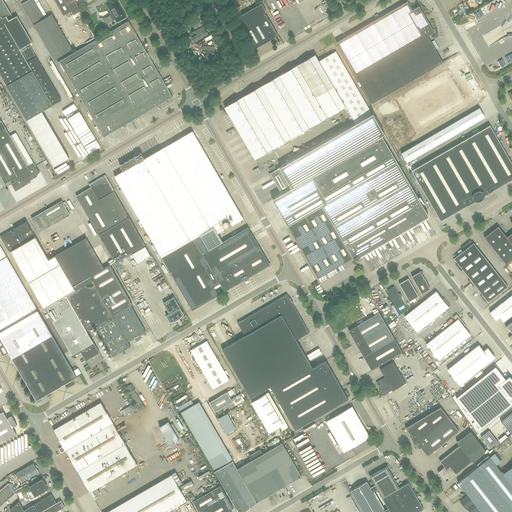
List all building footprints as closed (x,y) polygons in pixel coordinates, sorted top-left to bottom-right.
[(8,20),(6,16),(11,13),(3,0),(0,0),(0,73),(27,120),(62,100),(29,44),(32,42),(17,16),(8,20)] [(44,18),(34,0),(29,0),(22,5),(33,24),(54,60),(72,49),(52,14),(44,18)] [(75,0),(74,0),(54,0),(60,9),(75,1),(75,0)] [(109,4),(107,1),(96,7),(99,12),(107,11),(109,15),(103,19),(106,25),(116,19),(117,22),(126,17),(116,0),(112,3),(111,4),(110,3),(109,4)] [(475,0),(467,0),(468,0),(473,8),(479,5),(475,0)] [(75,1),(60,9),(64,15),(71,11),(73,14),(81,10),(75,1)] [(413,10),(408,1),(345,37),(336,42),(372,103),(443,62),(428,36),(435,32),(424,14),(419,6),(413,10)] [(270,22),(266,15),(264,14),(266,10),(262,3),(238,17),(252,41),(256,48),(263,44),(271,39),(278,35),(271,22),(270,22)] [(203,9),(200,11),(202,15),(205,21),(206,20),(207,23),(210,22),(203,9)] [(481,9),(470,14),(473,20),(484,16),(481,9)] [(208,23),(207,23),(206,20),(202,23),(205,29),(211,25),(210,22),(208,23)] [(173,97),(129,21),(94,41),(59,61),(104,137),(173,97)] [(206,30),(195,36),(197,41),(208,34),(206,30)] [(273,200),(385,135),(385,134),(373,113),(372,114),(336,51),(319,61),(315,54),(225,107),(255,159),(346,106),(356,124),(276,169),(274,166),(269,169),(271,173),(270,173),(282,193),(272,199),(273,200)] [(447,69),(395,99),(417,135),(468,105),(447,69)] [(441,130),(400,153),(406,163),(446,140),(485,117),(480,108),(441,130)] [(0,118),(0,168),(8,182),(10,180),(16,190),(31,182),(30,180),(37,176),(36,174),(39,172),(33,162),(28,165),(27,165),(26,163),(26,162),(10,136),(0,118)] [(478,201),(478,200),(479,199),(481,198),(483,197),(484,197),(484,196),(484,195),(511,179),(511,162),(490,125),(412,171),(441,221),(476,201),(478,201)] [(236,128),(230,130),(233,137),(239,135),(236,128)] [(210,229),(212,234),(217,231),(218,233),(225,229),(221,223),(228,218),(232,225),(243,219),(193,131),(162,148),(209,229),(210,229)] [(359,256),(429,216),(428,214),(398,161),(400,160),(385,135),(273,200),(274,201),(288,225),(318,278),(353,257),(355,260),(360,257),(359,256)] [(200,235),(209,229),(162,148),(144,159),(141,153),(137,155),(120,165),(123,171),(114,176),(122,190),(120,191),(124,199),(127,197),(161,257),(200,235)] [(115,262),(145,245),(129,217),(105,175),(90,184),(91,187),(76,196),(99,235),(115,262)] [(39,232),(70,214),(62,201),(31,218),(39,232)] [(44,308),(67,295),(75,290),(73,286),(55,255),(49,259),(43,250),(26,221),(0,236),(9,252),(11,251),(44,308)] [(511,259),(511,221),(511,222),(511,223),(511,232),(507,237),(498,226),(484,237),(506,264),(511,259)] [(225,291),(231,287),(270,265),(261,249),(248,227),(209,250),(200,235),(161,257),(165,264),(192,310),(218,295),(214,287),(220,283),(225,291)] [(87,330),(95,325),(113,356),(130,346),(128,341),(146,331),(130,305),(132,304),(110,265),(104,268),(86,238),(55,255),(73,286),(90,276),(93,280),(75,290),(67,295),(87,330)] [(470,259),(480,251),(474,243),(473,243),(471,240),(461,247),(470,259)] [(0,346),(44,321),(41,315),(38,310),(0,244),(0,346)] [(137,263),(150,256),(145,247),(132,255),(137,263)] [(458,268),(470,259),(461,247),(461,248),(463,251),(454,258),(458,263),(456,265),(458,268)] [(466,274),(476,266),(486,259),(480,251),(470,259),(458,268),(461,271),(463,269),(466,274)] [(482,274),(492,266),(486,259),(476,266),(482,274)] [(471,283),(482,274),(476,266),(466,274),(470,279),(468,280),(471,283)] [(480,291),(499,275),(492,266),(482,274),(471,283),(473,287),(475,285),(480,291)] [(422,294),(431,289),(422,274),(423,272),(418,271),(418,273),(412,276),(422,294)] [(499,275),(480,291),(483,295),(481,296),(486,302),(487,301),(488,302),(508,286),(499,275)] [(411,304),(416,300),(415,298),(419,296),(408,278),(399,284),(411,304)] [(400,310),(405,307),(404,305),(405,304),(394,286),(388,290),(398,308),(400,310)] [(405,316),(417,332),(450,306),(444,298),(443,299),(436,291),(405,316)] [(271,387),(293,374),(311,364),(297,340),(310,332),(287,294),(238,323),(245,336),(222,349),(251,398),(270,387),(271,387)] [(511,314),(511,294),(490,312),(496,320),(500,317),(504,321),(511,314)] [(87,330),(67,295),(44,308),(72,356),(81,351),(90,367),(103,359),(99,352),(87,330)] [(182,316),(182,315),(184,313),(183,313),(180,307),(174,297),(163,303),(169,313),(167,314),(168,315),(166,315),(169,321),(169,322),(173,322),(174,321),(175,321),(177,320),(178,320),(179,319),(180,318),(181,317),(182,316)] [(385,314),(391,311),(387,306),(382,309),(385,314)] [(372,370),(402,352),(379,313),(349,330),(372,370)] [(466,326),(457,314),(453,317),(456,321),(427,344),(439,360),(471,335),(465,327),(466,326)] [(17,366),(57,342),(55,340),(44,321),(0,346),(0,349),(3,355),(9,352),(17,366)] [(211,349),(207,341),(191,350),(195,358),(211,349)] [(57,342),(17,366),(36,400),(65,384),(67,388),(75,383),(73,379),(77,377),(57,342)] [(447,370),(460,385),(495,357),(488,348),(484,351),(479,345),(447,370)] [(200,366),(216,357),(211,349),(195,358),(200,366)] [(200,366),(201,368),(204,374),(220,364),(216,357),(200,366)] [(295,430),(348,399),(326,360),(313,368),(311,364),(293,374),(271,387),(295,430)] [(393,390),(406,383),(393,361),(380,369),(385,377),(377,382),(380,388),(379,389),(380,391),(381,390),(384,395),(393,390)] [(221,384),(217,377),(225,372),(220,364),(204,374),(213,389),(221,384)] [(221,384),(229,380),(225,372),(217,377),(221,384)] [(476,429),(486,422),(511,401),(511,385),(511,386),(503,376),(480,395),(472,384),(455,398),(476,429)] [(126,388),(139,411),(145,408),(131,385),(126,388)] [(215,412),(233,401),(227,392),(209,402),(215,412)] [(269,432),(286,423),(268,392),(266,394),(251,402),(269,432)] [(236,405),(244,400),(241,394),(232,399),(236,405)] [(66,450),(113,423),(101,402),(54,429),(63,446),(60,448),(59,448),(59,449),(60,450),(61,453),(66,450)] [(231,462),(197,403),(180,412),(215,471),(230,463),(231,462)] [(245,406),(231,414),(249,444),(263,436),(245,406)] [(344,452),(370,437),(352,406),(326,421),(344,452)] [(424,418),(433,431),(450,419),(441,407),(424,418)] [(0,440),(8,439),(17,434),(13,427),(17,425),(12,416),(7,418),(4,411),(0,413),(0,440)] [(510,433),(511,430),(511,411),(501,421),(510,433)] [(424,418),(407,428),(413,436),(411,438),(413,441),(415,444),(433,431),(424,418)] [(433,431),(415,444),(416,446),(417,446),(419,449),(421,447),(427,456),(459,431),(450,419),(433,431)] [(178,438),(169,421),(159,427),(169,443),(178,438)] [(113,423),(66,450),(90,492),(137,464),(113,423)] [(490,448),(498,442),(489,430),(481,437),(490,448)] [(447,482),(486,451),(471,431),(457,442),(460,445),(440,461),(445,467),(439,472),(447,482)] [(500,441),(507,435),(505,432),(498,438),(500,441)] [(282,443),(263,454),(260,449),(249,455),(252,460),(235,470),(255,503),(283,487),(285,488),(286,487),(287,485),(302,476),(282,443)] [(509,511),(511,510),(511,485),(490,457),(458,482),(468,495),(460,501),(466,509),(467,507),(470,511),(509,511)] [(249,507),(255,503),(235,470),(231,462),(230,463),(215,471),(238,511),(245,511),(250,509),(249,507)] [(36,465),(35,465),(34,463),(16,473),(22,482),(39,472),(37,468),(38,467),(36,465)] [(387,466),(370,476),(375,485),(378,489),(382,498),(400,488),(392,475),(387,466)] [(511,484),(511,480),(505,472),(503,474),(511,484)] [(166,511),(187,500),(172,474),(106,511),(166,511)] [(35,496),(48,489),(42,478),(29,486),(35,496)] [(353,489),(351,490),(363,511),(390,511),(388,508),(384,510),(373,492),(378,489),(375,485),(370,487),(367,481),(353,489)] [(0,497),(1,498),(12,488),(9,483),(0,490),(0,497)] [(400,488),(382,498),(388,508),(390,511),(418,511),(424,509),(408,483),(402,486),(400,488)] [(213,490),(193,502),(198,511),(230,511),(230,510),(233,508),(220,486),(213,490)] [(1,498),(5,503),(15,494),(12,488),(1,498)] [(57,503),(52,494),(34,504),(38,511),(56,511),(65,507),(61,500),(57,503)] [(38,511),(34,504),(24,510),(19,502),(10,509),(11,511),(38,511)]
